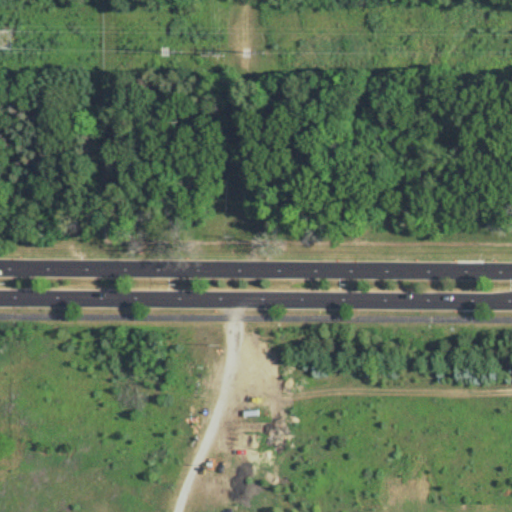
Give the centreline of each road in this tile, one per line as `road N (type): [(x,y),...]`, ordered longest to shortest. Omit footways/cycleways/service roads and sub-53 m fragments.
road 1 (tertiary): [(511,273),(0,270)]
road 2 (tertiary): [(0,299),(511,302)]
